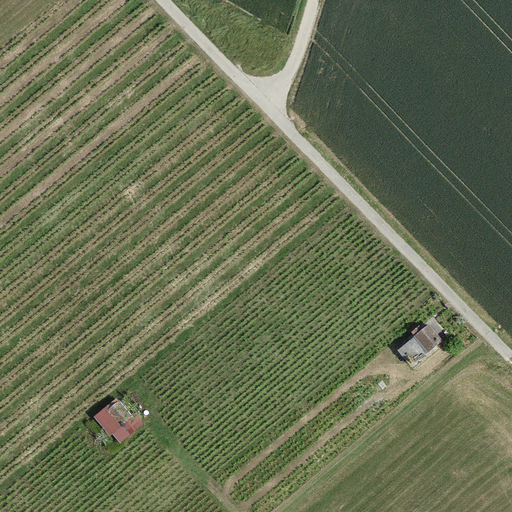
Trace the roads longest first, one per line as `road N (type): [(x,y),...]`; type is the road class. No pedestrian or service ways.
road 1 (track): [(160,0),(511,359)]
road 2 (track): [(304,511),(500,347)]
road 3 (track): [(270,111),(315,0)]
